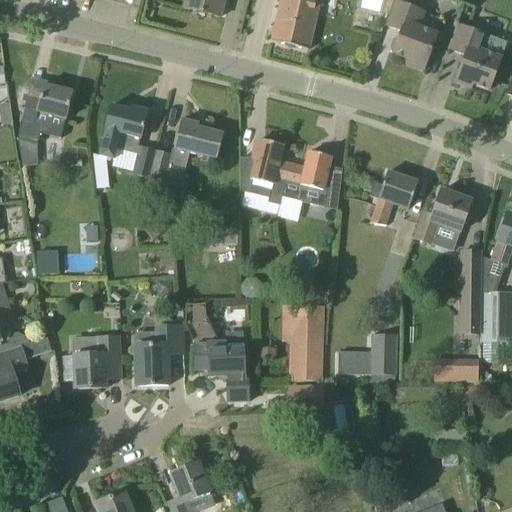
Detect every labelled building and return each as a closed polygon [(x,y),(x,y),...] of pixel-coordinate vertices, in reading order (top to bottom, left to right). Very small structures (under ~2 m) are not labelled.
[(184,0),(183,9),(219,18),(223,0),(184,0)] [(280,0),(271,42),(307,51),(318,7),(320,8),(321,0),(280,0)] [(419,12),(393,2),(384,27),(400,32),(391,55),(406,60),(405,65),(422,72),(436,35),(413,27),(419,12)] [(457,26),(454,35),(448,51),(464,56),(453,84),(470,90),(472,85),(488,91),(506,43),(483,35),(483,36),(457,26)] [(39,134),(59,139),(71,93),(43,86),(39,101),(27,98),(16,139),(36,145),(39,134)] [(137,147),(146,112),(130,108),(130,112),(110,107),(104,131),(105,132),(99,158),(113,161),(116,150),(137,155),(139,148),(137,147)] [(155,152),(148,179),(163,183),(165,171),(183,176),(189,154),(215,160),(221,135),(196,129),(197,125),(181,121),(172,156),(155,152)] [(284,164),(278,163),(282,147),(259,141),(258,143),(255,143),(251,159),(254,160),(249,180),(271,186),(269,195),(280,198),(284,183),(280,182),(284,164)] [(139,148),(137,155),(132,175),(148,179),(155,152),(139,148)] [(284,183),(280,198),(298,203),(301,187),(322,192),(330,159),(308,153),(304,169),(284,164),(280,182),(284,183)] [(407,211),(417,183),(387,173),(382,187),(373,184),(369,197),(378,201),(370,224),(362,223),(353,295),(383,299),(392,227),(384,226),(392,205),(407,211)] [(459,233),(470,202),(440,191),(431,217),(423,214),(414,240),(430,246),(437,225),(459,233)] [(491,262),(505,266),(511,248),(511,247),(511,216),(506,214),(496,243),(497,243),(491,262)] [(210,228),(209,244),(233,245),(233,229),(210,228)] [(479,337),(479,318),(480,252),(459,252),(458,296),(458,337),(479,337)] [(0,317),(9,315),(0,286),(0,317)] [(508,294),(508,293),(483,293),(482,342),(510,343),(510,294),(508,294)] [(185,326),(195,325),(204,315),(203,305),(184,306),(185,326)] [(284,306),(283,344),(289,345),(288,381),(321,382),(322,340),(323,340),(324,308),(284,306)] [(155,347),(134,348),(133,348),(135,388),(168,387),(166,357),(181,356),(180,328),(154,329),(155,347)] [(10,335),(6,342),(7,344),(0,346),(0,354),(19,348),(19,347),(26,345),(23,336),(16,333),(10,335)] [(248,403),(247,384),(244,384),(243,350),(242,333),(224,333),(224,344),(193,345),(194,371),(207,371),(207,378),(225,378),(226,404),(248,403)] [(371,352),(371,374),(396,375),(397,338),(372,337),(371,352)] [(63,358),(63,362),(64,382),(73,382),(74,391),(106,389),(105,381),(121,381),(119,339),(94,340),(95,356),(72,357),(72,358),(63,358)] [(0,403),(18,397),(11,375),(27,370),(19,348),(0,354),(0,403)] [(336,375),(367,376),(368,353),(336,352),(336,375)] [(434,363),(434,385),(449,385),(449,363),(434,363)] [(320,390),(305,391),(305,404),(320,403),(320,390)] [(328,439),(351,438),(349,402),(327,403),(328,439)] [(199,511),(195,500),(210,494),(198,464),(170,475),(179,499),(165,505),(168,511),(199,511)] [(130,511),(123,493),(95,504),(98,511),(130,511)]
